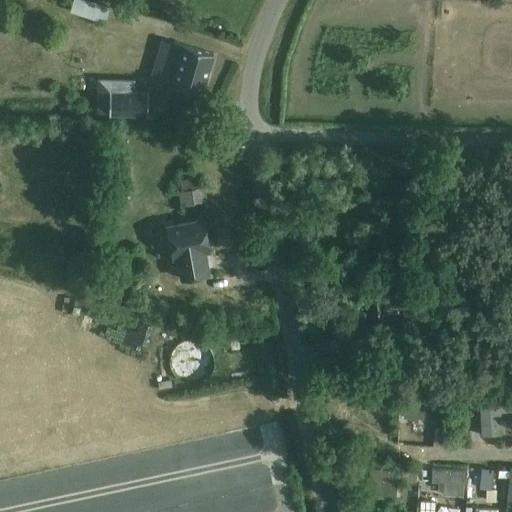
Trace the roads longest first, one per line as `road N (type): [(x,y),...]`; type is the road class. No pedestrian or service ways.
road 1 (unclassified): [(326,511),(263,222),(253,137),(256,101),(297,0)]
road 2 (unknown): [(253,137),(511,138)]
